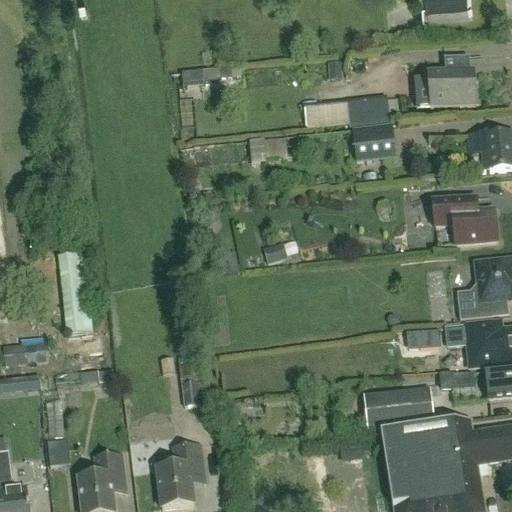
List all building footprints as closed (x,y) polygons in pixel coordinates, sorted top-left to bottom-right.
[(428,0),(430,23),(468,20),(466,0),(428,0)] [(430,112),(476,108),(474,74),(428,78),(430,112)] [(189,79),(190,98),(229,96),(228,76),(189,79)] [(387,103),(304,112),(305,130),(309,130),(309,132),(317,132),(317,129),(349,126),(350,131),(390,127),(389,119),(401,117),(400,103),(387,104),(387,103)] [(392,129),(352,134),(356,168),(396,163),(392,129)] [(471,176),(490,175),(511,172),(511,146),(511,138),(491,140),(490,136),(467,138),(471,176)] [(285,142),(264,144),(266,164),(287,162),(285,142)] [(456,248),(498,244),(495,214),(457,218),(456,202),(433,205),(436,231),(454,229),(456,248)] [(284,237),(265,239),(266,252),(286,250),(284,237)] [(84,258),(58,260),(67,340),(84,339),(93,333),(84,258)] [(460,293),(462,313),(463,324),(492,322),(491,311),(502,310),(511,309),(511,275),(506,276),(505,265),(483,267),(485,291),(460,293)] [(417,361),(419,379),(452,374),(511,369),(511,324),(473,328),(474,330),(462,331),(452,332),(449,333),(449,339),(416,342),(417,361)] [(47,348),(4,353),(6,371),(49,366),(47,348)] [(199,368),(190,369),(188,369),(187,361),(178,362),(182,389),(181,389),(184,411),(205,408),(199,368)] [(511,372),(485,375),(489,405),(511,402),(511,372)] [(99,387),(114,386),(112,374),(87,376),(88,383),(91,383),(91,384),(93,384),(93,382),(95,381),(95,383),(99,382),(99,387)] [(363,401),(368,436),(434,427),(430,392),(363,401)] [(48,443),(63,442),(62,407),(47,407),(48,443)] [(483,511),(477,469),(511,463),(511,430),(471,437),(470,427),(383,440),(394,511),(483,511)] [(60,469),(57,445),(48,446),(50,470),(60,469)] [(191,489),(205,487),(201,449),(174,453),(176,470),(157,473),(161,511),(172,511),(194,509),(191,489)] [(253,458),(258,493),(309,485),(304,451),(253,458)] [(0,498),(1,511),(29,511),(27,492),(11,494),(9,483),(11,483),(8,456),(0,457),(0,498)] [(114,511),(113,498),(127,497),(122,459),(95,462),(97,480),(78,482),(81,511),(114,511)] [(490,511),(501,511),(498,493),(488,494),(490,511)]
